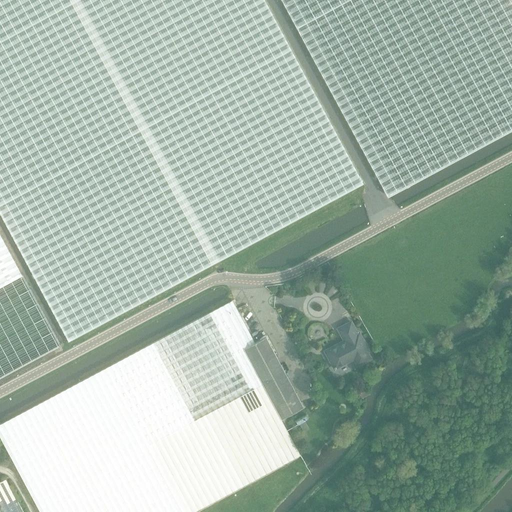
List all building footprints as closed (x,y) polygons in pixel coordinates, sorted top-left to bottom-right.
[(0,0),(0,213),(68,341),(363,184),(264,0),(0,0)] [(511,0),(281,0),(388,196),(511,129),(511,0)] [(0,378),(60,346),(0,234),(0,378)] [(232,300),(43,401),(0,423),(0,437),(40,511),(193,511),(300,456),(281,420),(303,408),(266,337),(255,343),(232,300)] [(335,369),(359,356),(363,363),(370,359),(367,352),(368,351),(359,333),(357,334),(351,322),(338,329),(344,341),(325,351),(335,369)] [(305,421),(300,424),(304,432),(310,428),(305,421)] [(0,511),(23,511),(7,480),(0,483),(0,511)]
